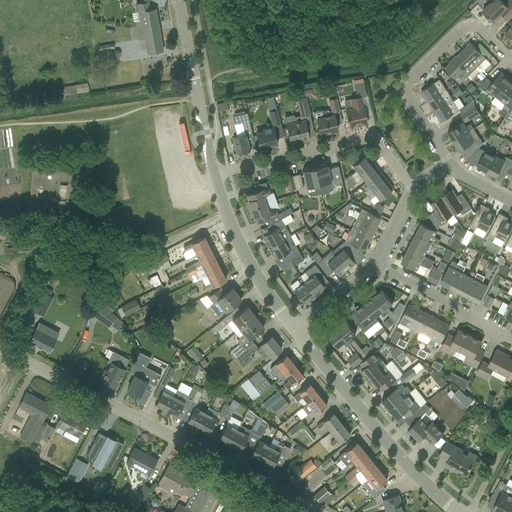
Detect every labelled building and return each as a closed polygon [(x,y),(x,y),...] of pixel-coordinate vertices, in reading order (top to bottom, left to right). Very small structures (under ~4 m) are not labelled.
[(503,13),(508,19),(511,15),(511,0),(510,0),(506,4),(501,0),(493,0),(483,11),(494,22),(503,13)] [(148,2),(138,4),(136,4),(139,21),(134,22),(135,28),(158,24),(156,9),(150,10),(148,2)] [(163,51),(158,24),(135,28),(138,40),(144,39),(147,53),(163,51)] [(471,43),(462,51),(477,67),(481,71),(482,72),(490,63),(482,54),(475,47),(471,43)] [(113,44),(98,46),(101,62),(113,59),(111,50),(114,49),(113,44)] [(462,51),(453,60),(469,75),(473,79),(481,71),(477,67),(462,51)] [(460,84),(469,75),(453,60),(445,68),(460,84)] [(487,89),(496,96),(496,97),(510,80),(501,72),(493,82),(488,78),(484,82),(480,87),(479,87),(485,91),(487,89)] [(156,77),(144,79),(144,85),(145,86),(157,84),(156,77)] [(354,80),(355,84),(354,84),(357,98),(350,99),(352,108),(345,110),(350,127),(367,123),(363,106),(361,98),(367,96),(363,82),(362,78),(354,80)] [(476,82),(480,87),(484,82),(480,78),(476,82)] [(428,101),(446,89),(440,79),(421,91),(428,101)] [(501,109),(503,107),(509,111),(511,106),(511,97),(511,95),(511,81),(510,80),(496,97),(492,102),(501,109)] [(55,89),(57,97),(89,92),(87,83),(64,87),(64,88),(55,89)] [(476,88),(471,83),(466,88),(471,93),(476,88)] [(456,97),(462,93),(458,86),(451,90),(456,97)] [(428,101),(435,111),(453,100),(446,89),(428,101)] [(476,90),(471,95),(476,99),(481,94),(476,90)] [(468,104),(464,106),(467,111),(475,106),(474,101),(470,95),(465,99),(468,104)] [(301,116),(310,114),(306,97),(297,99),(301,116)] [(320,134),(338,130),(334,115),(333,115),(332,113),(339,111),(336,98),(329,100),(331,112),(329,113),(329,111),(327,110),(323,111),(321,110),(314,112),(313,113),(314,119),(316,119),(320,134)] [(441,122),(460,110),(459,109),(453,100),(435,111),(441,122)] [(216,105),(218,111),(228,109),(226,103),(217,104),(216,105)] [(467,111),(462,114),(461,115),(465,121),(479,112),(475,106),(467,111)] [(277,110),(268,111),(272,125),(280,124),(277,111),(277,110)] [(249,149),(255,148),(247,113),(234,116),(235,124),(242,123),(245,135),(233,138),(234,143),(233,143),(232,145),(232,147),(233,148),(234,149),(236,149),(237,154),(250,151),(249,149)] [(290,141),(309,137),(305,121),(295,123),(294,119),(285,121),(290,141)] [(463,122),(448,132),(453,141),(473,128),(471,124),(466,127),(463,122)] [(256,134),(260,149),(277,144),(273,127),(262,130),(263,132),(256,134)] [(460,150),(462,149),(468,158),(483,142),(473,128),(453,141),(460,150),(460,151),(461,151),(460,150)] [(487,171),(495,155),(485,150),(480,146),(483,143),(483,142),(468,158),(469,158),(478,164),(477,165),(476,166),(477,166),(487,171)] [(356,170),(350,175),(353,179),(373,163),(366,154),(352,165),(356,170)] [(507,173),(511,164),(511,162),(511,159),(507,157),(505,160),(495,155),(487,171),(497,177),(500,170),(507,173)] [(380,172),(373,163),(353,179),(356,183),(362,178),(366,183),(380,172)] [(335,184),(331,169),(328,170),(327,165),(326,165),(325,164),(320,166),(321,167),(315,168),(314,166),(314,168),(321,194),(326,193),(326,194),(333,189),(332,185),(335,184)] [(342,182),(338,166),(331,168),(331,169),(335,184),(342,182)] [(304,170),(302,171),(306,189),(314,187),(316,196),(321,194),(314,168),(309,170),(308,168),(303,170),(304,170)] [(387,180),(380,172),(366,183),(370,187),(364,192),(366,196),(367,196),(387,180)] [(296,190),(303,188),(300,174),(292,176),(295,188),(296,190)] [(287,187),(288,190),(295,188),(292,176),(284,178),(287,187)] [(393,189),(387,180),(367,196),(370,200),(376,195),(380,200),(393,189)] [(245,202),(248,210),(266,204),(263,196),(269,194),(267,187),(246,195),(248,201),(245,202)] [(452,190),(442,197),(453,214),(460,210),(463,214),(471,209),(462,194),(461,194),(462,196),(458,199),(452,190)] [(453,214),(442,197),(432,204),(437,213),(433,215),(432,213),(431,214),(440,227),(448,221),(447,218),(453,214)] [(346,214),(351,203),(349,202),(339,211),(346,214)] [(277,214),(275,209),(269,211),(266,204),(248,210),(251,218),(254,217),(256,223),(277,216),(279,220),(281,219),(293,212),(290,208),(277,214)] [(487,232),(495,215),(489,212),(490,208),(481,204),(470,226),(476,229),(477,227),(487,232)] [(375,211),(381,214),(383,208),(378,205),(375,211)] [(375,229),(381,218),(361,209),(356,219),(375,229)] [(505,241),(511,227),(511,223),(507,221),(508,218),(499,213),(488,235),(494,238),(496,236),(505,241)] [(264,240),(268,248),(290,236),(287,230),(281,219),(279,220),(266,227),(269,232),(263,235),(265,239),(264,240)] [(369,240),(375,229),(356,219),(350,230),(369,240)] [(336,227),(327,222),(323,229),(332,234),(336,227)] [(416,233),(438,244),(440,240),(434,237),(437,231),(422,223),(416,233)] [(465,232),(458,229),(453,239),(460,242),(465,232)] [(350,230),(345,240),(344,241),(359,249),(364,251),(369,240),(350,230)] [(308,239),(305,241),(307,244),(314,240),(310,233),(306,235),(308,239)] [(433,253),(436,247),(438,244),(416,233),(411,242),(427,250),(433,253)] [(196,254),(209,247),(204,236),(183,247),(185,252),(192,248),(196,254)] [(285,261),(290,258),(299,254),(290,236),(268,248),(272,255),(274,255),(276,258),(282,255),(285,261)] [(467,246),(470,240),(464,237),(461,242),(467,246)] [(454,239),(453,240),(450,246),(450,247),(457,250),(461,242),(454,239)] [(331,251),(331,252),(335,256),(347,270),(355,263),(350,256),(359,249),(344,241),(339,245),(331,251)] [(411,242),(406,252),(432,265),(434,261),(430,259),(424,256),(427,250),(411,242)] [(209,247),(196,254),(201,265),(215,258),(209,247)] [(161,264),(168,261),(164,252),(157,256),(161,264)] [(317,263),(321,259),(316,252),(311,256),(317,263)] [(430,269),(432,265),(406,252),(401,262),(417,270),(420,265),(427,269),(428,267),(430,269)] [(290,258),(294,265),(300,262),(304,260),(300,253),(299,254),(290,258)] [(347,270),(335,256),(327,263),(323,257),(321,259),(317,263),(316,263),(327,276),(334,270),(339,277),(347,270)] [(195,268),(187,272),(192,282),(200,279),(207,276),(220,269),(215,258),(201,265),(195,268)] [(283,272),(294,265),(290,258),(285,261),(279,264),(283,272)] [(450,287),(460,292),(468,276),(463,273),(468,263),(463,261),(461,265),(450,287)] [(134,270),(138,277),(143,274),(141,271),(144,270),(142,266),(143,266),(142,262),(132,267),(134,270)] [(193,263),(185,267),(187,272),(195,268),(193,263)] [(438,268),(443,271),(447,264),(444,263),(440,264),(438,268)] [(461,265),(458,263),(455,269),(449,266),(440,282),(450,287),(461,265)] [(502,263),(499,271),(506,274),(510,266),(502,263)] [(301,279),(315,296),(322,290),(321,289),(324,286),(320,281),(325,277),(314,264),(299,276),(301,279)] [(435,284),(440,274),(441,272),(435,268),(428,281),(435,284)] [(205,291),(226,280),(220,269),(207,276),(210,282),(203,286),(205,291)] [(460,292),(470,297),(481,275),(477,273),(474,279),(468,276),(460,292)] [(492,284),(493,284),(497,286),(502,276),(497,274),(492,284)] [(161,284),(156,275),(150,278),(155,287),(161,284)] [(485,277),(481,275),(470,297),(479,302),(488,286),(482,283),(485,277)] [(290,286),(294,290),(304,303),(307,300),(308,301),(315,296),(301,279),(298,281),(297,280),(290,286)] [(495,298),(501,288),(497,286),(493,284),(487,294),(495,298)] [(225,311),(241,299),(232,287),(224,294),(220,288),(208,297),(213,303),(210,306),(218,316),(224,311),(225,311)] [(191,298),(198,294),(195,289),(188,293),(191,298)] [(371,293),(387,314),(387,313),(395,323),(399,315),(397,313),(393,313),(391,311),(388,307),(393,302),(382,289),(378,293),(376,291),(372,294),(371,293)] [(42,291),(37,301),(48,306),(53,297),(42,291)] [(369,300),(364,304),(378,321),(378,320),(375,317),(380,313),(383,317),(387,314),(371,293),(370,294),(371,294),(367,298),(369,300)] [(487,294),(483,304),(491,308),(495,298),(487,294)] [(136,299),(121,306),(125,315),(140,308),(136,299)] [(395,308),(401,311),(405,305),(400,302),(395,308)] [(114,309),(105,303),(94,317),(110,329),(118,317),(112,312),(114,309)] [(373,325),(378,321),(364,304),(360,307),(358,305),(353,309),(362,319),(356,323),(357,324),(364,332),(369,328),(373,325)] [(410,328),(419,309),(409,304),(400,322),(410,328)] [(240,329),(255,317),(247,307),(240,313),(236,308),(222,319),(212,327),(212,328),(216,332),(216,333),(226,325),(227,323),(235,333),(240,329)] [(420,333),(429,315),(419,309),(410,328),(420,333)] [(439,320),(429,315),(420,333),(430,338),(439,320)] [(230,353),(235,358),(245,350),(254,343),(249,338),(264,327),(255,317),(240,329),(244,334),(236,340),(239,344),(229,352),(230,353)] [(387,328),(394,323),(389,318),(383,323),(387,328)] [(334,323),(350,344),(354,340),(351,337),(356,333),(352,328),(357,324),(356,323),(351,327),(346,320),(341,323),(339,321),(335,324),(334,323)] [(439,320),(430,338),(428,342),(434,345),(436,341),(441,343),(450,325),(439,320)] [(158,332),(165,334),(168,325),(161,322),(158,332)] [(350,344),(334,323),(334,324),(330,328),(332,330),(327,334),(338,347),(343,343),(346,347),(350,344)] [(48,337),(51,332),(44,328),(41,333),(35,330),(28,344),(36,348),(36,349),(36,348),(40,350),(40,351),(41,350),(49,354),(56,341),(48,337)] [(459,357),(470,336),(459,330),(455,337),(448,334),(440,349),(453,355),(459,357)] [(271,357),(281,349),(271,336),(261,345),(256,349),(260,354),(265,361),(271,357)] [(478,349),(482,342),(470,336),(459,357),(464,360),(464,361),(476,367),(484,352),(478,349)] [(380,339),(374,344),(378,349),(384,344),(380,339)] [(187,351),(191,356),(198,351),(194,345),(187,351)] [(363,360),(373,352),(372,352),(373,351),(370,346),(368,347),(367,345),(357,353),(363,360)] [(508,376),(511,368),(511,359),(505,356),(506,354),(497,349),(489,364),(482,361),(476,373),(488,379),(493,369),(508,376)] [(253,359),(245,350),(235,358),(242,367),(253,359)] [(115,388),(116,384),(125,368),(129,360),(113,352),(108,362),(112,364),(108,371),(106,370),(100,381),(115,388)] [(150,357),(140,352),(129,373),(134,375),(127,390),(138,395),(135,400),(143,404),(150,391),(144,388),(147,381),(140,378),(146,367),(150,357)] [(366,381),(385,365),(385,364),(383,360),(381,360),(374,352),(360,363),(364,368),(361,370),(365,375),(363,376),(366,381)] [(407,356),(403,352),(397,357),(400,361),(407,356)] [(357,353),(348,360),(353,367),(363,360),(357,353)] [(295,366),(286,355),(270,368),(278,379),(284,374),(295,366)] [(392,359),(385,363),(396,378),(402,373),(392,359)] [(435,359),(431,365),(440,369),(443,363),(435,359)] [(208,364),(204,360),(200,363),(204,368),(208,364)] [(415,372),(423,366),(420,361),(411,366),(415,372)] [(195,373),(198,366),(192,363),(189,370),(195,373)] [(397,379),(390,370),(385,366),(385,365),(366,381),(370,385),(372,384),(376,388),(379,386),(383,391),(397,379)] [(168,366),(165,373),(159,384),(165,386),(166,384),(170,376),(174,369),(168,366)] [(287,389),(303,376),(295,366),(284,374),(289,380),(284,385),(287,389)] [(405,382),(416,373),(412,368),(401,376),(405,382)] [(8,373),(0,369),(0,387),(0,388),(0,387),(0,394),(4,396),(12,382),(5,379),(8,373)] [(260,394),(271,385),(259,370),(248,379),(260,394)] [(449,378),(464,389),(469,381),(452,372),(449,378)] [(440,374),(434,379),(441,387),(446,382),(440,374)] [(401,383),(382,399),(389,408),(411,391),(407,386),(405,388),(401,383)] [(307,403),(318,395),(310,384),(293,397),(297,401),(302,396),(307,403)] [(188,395),(177,389),(174,396),(164,415),(167,417),(170,412),(177,416),(182,406),(187,409),(192,401),(197,390),(192,387),(188,395)] [(466,396),(462,392),(459,389),(454,394),(457,397),(467,407),(473,400),(468,395),(466,396)] [(164,415),(174,396),(163,390),(155,404),(162,408),(160,413),(164,415)] [(202,393),(197,390),(192,401),(197,403),(202,393)] [(284,398),(278,391),(262,404),(268,411),(271,408),(284,398)] [(389,408),(397,418),(404,412),(408,417),(420,407),(409,393),(411,391),(389,408)] [(43,434),(46,427),(40,425),(35,422),(37,417),(43,420),(51,405),(26,393),(19,408),(32,415),(30,420),(29,419),(20,437),(31,443),(32,442),(38,445),(43,434)] [(327,405),(318,395),(307,403),(302,408),(311,418),(327,405)] [(284,398),(271,408),(276,415),(289,405),(284,398)] [(444,433),(432,422),(433,420),(426,412),(430,408),(425,403),(417,412),(421,416),(409,429),(420,441),(425,435),(434,443),(444,433)] [(218,415),(223,417),(229,407),(223,404),(218,415)] [(192,430),(196,432),(206,412),(195,406),(188,420),(195,424),(192,430)] [(234,410),(229,407),(223,417),(229,420),(234,410)] [(79,437),(85,425),(75,420),(76,418),(63,412),(56,425),(66,430),(62,435),(76,442),(79,437)] [(202,429),(209,432),(217,418),(206,412),(196,432),(199,434),(202,429)] [(331,432),(341,423),(333,413),(317,426),(320,430),(326,425),(331,432)] [(250,431),(255,434),(261,424),(263,419),(258,416),(255,421),(250,430),(240,424),(227,448),(231,450),(234,445),(241,449),(249,435),(250,431)] [(307,427),(302,421),(286,433),(292,440),(294,438),(299,433),(307,427)] [(224,446),(227,448),(240,424),(237,429),(227,423),(219,438),(226,441),(224,446)] [(350,434),(341,423),(331,432),(336,438),(330,443),(334,447),(339,442),(340,442),(350,434)] [(46,427),(43,434),(50,438),(55,428),(48,424),(46,427)] [(260,437),(266,426),(261,424),(255,434),(260,437)] [(307,427),(299,433),(303,437),(305,436),(310,441),(315,438),(307,427)] [(123,444),(113,438),(112,441),(109,439),(110,437),(107,436),(106,436),(99,432),(86,455),(94,459),(93,462),(102,467),(103,464),(110,468),(123,444)] [(259,465),(270,446),(258,440),(251,454),(258,458),(256,463),(259,465)] [(353,460),(364,451),(356,442),(339,456),(342,460),(346,465),(353,460)] [(467,474),(475,459),(462,452),(463,450),(447,442),(440,455),(449,460),(446,466),(453,469),(454,467),(467,474)] [(284,445),(283,446),(278,443),(275,449),(270,446),(259,465),(263,467),(266,462),(273,466),(280,452),(287,455),(290,448),(284,445)] [(304,449),(300,446),(295,453),(299,456),(304,449)] [(146,480),(157,460),(134,448),(132,451),(130,456),(126,463),(140,470),(137,475),(146,480)] [(23,458),(22,461),(25,463),(27,460),(30,454),(22,450),(20,454),(24,456),(23,458)] [(364,451),(353,460),(357,466),(351,471),(344,476),(348,481),(354,475),(360,470),(371,461),(366,454),(364,451)] [(324,470),(334,462),(330,457),(320,465),(324,470)] [(70,470),(82,476),(88,464),(76,458),(70,470)] [(312,462),(311,460),(295,472),(300,478),(308,473),(321,463),(317,458),(312,462)] [(368,479),(379,470),(371,461),(360,470),(368,479)] [(176,470),(168,466),(158,485),(169,491),(171,488),(183,494),(190,481),(174,472),(176,470)] [(370,494),(387,479),(379,470),(368,479),(373,485),(367,490),(370,494)] [(357,479),(354,475),(348,481),(350,484),(357,479)] [(102,480),(99,485),(105,488),(108,483),(102,480)] [(297,482),(293,489),(302,494),(306,488),(297,482)] [(184,507),(181,511),(207,511),(218,492),(203,485),(203,486),(197,483),(184,507)] [(144,501),(151,488),(143,484),(137,497),(144,500),(144,501)] [(319,502),(327,496),(330,493),(324,486),(313,496),(319,502)] [(500,511),(505,511),(511,500),(511,488),(508,486),(504,492),(496,487),(491,497),(497,501),(493,508),(500,511)] [(382,499),(385,511),(388,511),(402,508),(399,495),(382,499)] [(144,500),(137,497),(132,508),(138,511),(144,500)]
